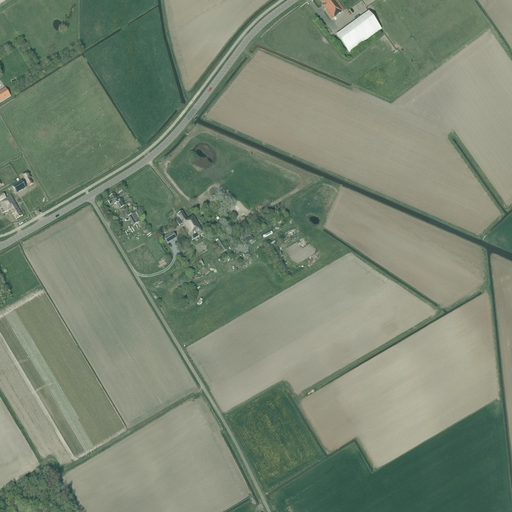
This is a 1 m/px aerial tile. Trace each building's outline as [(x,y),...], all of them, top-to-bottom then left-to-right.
[(320,0),(324,5),(322,6),(324,10),(331,20),(336,16),(335,15),(339,13),(339,14),(344,10),(337,0),(336,0),(320,0)] [(368,12),(335,35),(348,53),(381,30),(368,12)] [(0,102),(10,96),(6,88),(0,91),(0,102)] [(28,173),(22,175),(28,187),(32,185),(30,179),(31,179),(28,173)] [(21,182),(12,187),(16,194),(18,192),(23,190),(25,189),(21,182)] [(3,193),(0,195),(0,200),(1,202),(0,202),(0,204),(2,207),(0,208),(0,209),(3,214),(10,210),(16,219),(23,216),(11,196),(5,199),(5,198),(6,198),(3,193)] [(114,205),(117,204),(120,209),(121,208),(122,208),(125,205),(121,200),(119,201),(114,195),(110,198),(110,199),(108,201),(110,205),(113,203),(114,205)] [(187,219),(183,212),(177,215),(180,219),(177,220),(180,225),(182,224),(192,240),(204,233),(194,216),(187,219)] [(135,213),(129,216),(135,224),(140,221),(135,213)] [(164,238),(167,243),(176,238),(173,233),(164,238)] [(221,240),(212,246),(219,256),(227,250),(221,240)]
